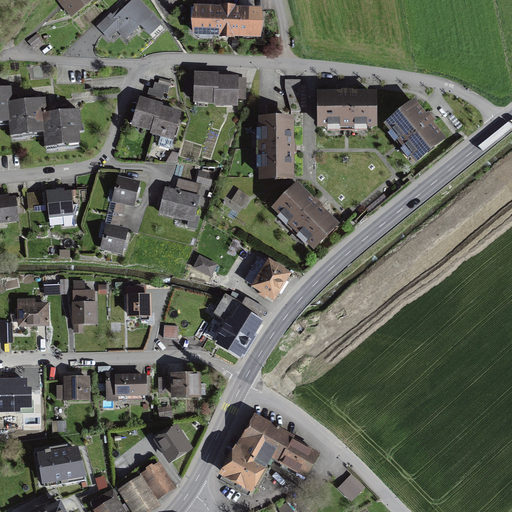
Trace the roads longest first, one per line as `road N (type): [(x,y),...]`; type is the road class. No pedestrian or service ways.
road 1 (secondary): [(502,126),(330,268),(243,381)]
road 2 (residential): [(0,361),(195,357),(243,381)]
road 3 (residential): [(284,63),(413,82),(460,96),(502,126)]
road 4 (residential): [(0,179),(93,164),(113,148),(119,114),(137,76),(149,69)]
road 5 (residential): [(402,511),(311,424),(243,381)]
road 6 (residential): [(149,69),(166,60),(284,63)]
road 7 (residential): [(13,56),(149,69)]
road 8 (secondary): [(243,381),(190,491)]
